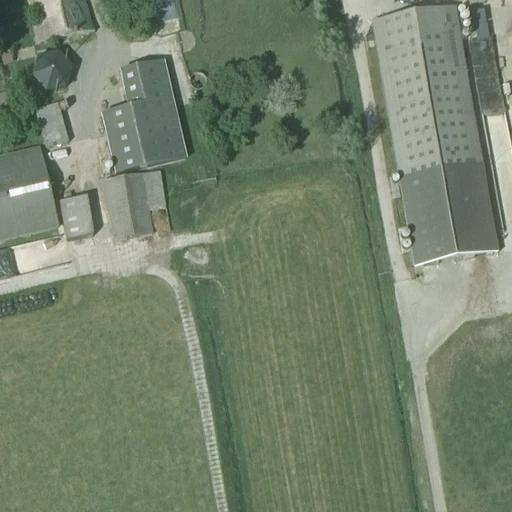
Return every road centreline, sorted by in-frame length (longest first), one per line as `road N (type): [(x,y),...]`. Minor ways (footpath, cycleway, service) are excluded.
road 1 (track): [(104,39),(80,104),(102,258),(171,282),(190,324),(222,511)]
road 2 (track): [(356,0),(441,511)]
